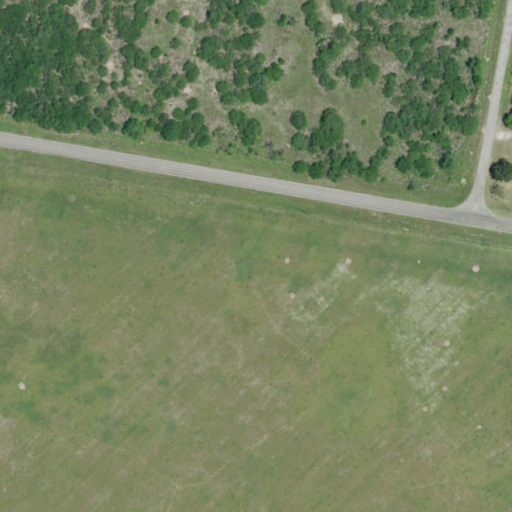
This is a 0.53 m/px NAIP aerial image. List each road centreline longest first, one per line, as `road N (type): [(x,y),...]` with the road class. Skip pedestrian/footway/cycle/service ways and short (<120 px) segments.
road 1 (tertiary): [(0,139),(511,226)]
road 2 (residential): [(472,220),(509,0)]
